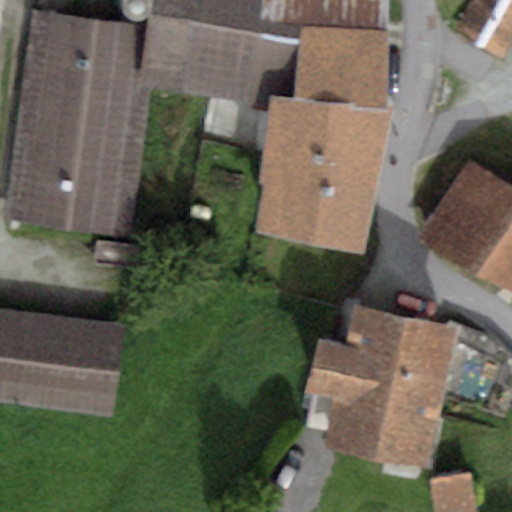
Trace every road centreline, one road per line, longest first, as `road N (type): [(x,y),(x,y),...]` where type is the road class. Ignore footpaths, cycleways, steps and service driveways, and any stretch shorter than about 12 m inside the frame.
road 1 (residential): [(511,341),(409,262),(394,236),(405,148)]
road 2 (residential): [(405,148),(511,89)]
